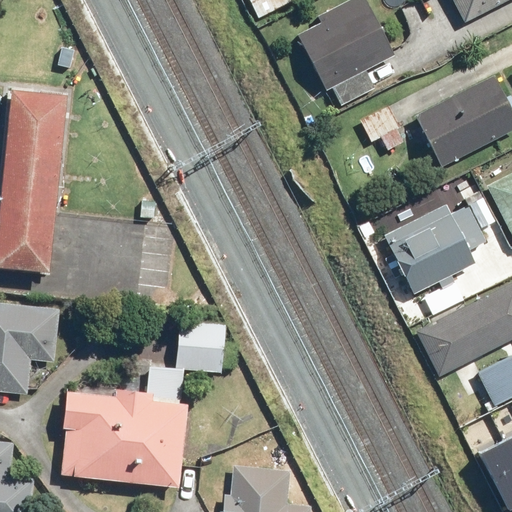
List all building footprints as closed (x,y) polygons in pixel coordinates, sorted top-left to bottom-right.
[(252,0),(263,18),(294,0),(252,0)] [(324,22),(303,33),(331,89),(336,87),(346,105),(379,88),(369,69),(397,55),(368,0),(351,0),(321,15),(324,22)] [(459,0),(470,20),(509,0),(459,0)] [(442,163),(511,129),(511,100),(500,75),(418,114),(442,163)] [(0,254),(0,265),(53,271),(70,98),(16,93),(0,254)] [(402,106),(366,126),(375,143),(383,139),(388,147),(416,132),(402,106)] [(511,174),(492,184),(511,226),(511,174)] [(484,247),(464,209),(454,214),(448,203),(387,235),(416,291),(482,257),(478,250),(484,247)] [(444,373),(511,337),(511,282),(422,330),(444,373)] [(64,309),(0,303),(0,387),(29,391),(32,360),(58,362),(64,309)] [(511,397),(511,357),(482,373),(498,405),(511,397)] [(73,390),(64,472),(183,485),(192,400),(153,396),(154,391),(119,387),(118,395),(73,390)] [(511,431),(483,447),(510,500),(511,499),(511,431)] [(0,511),(36,511),(37,476),(13,476),(14,438),(0,437),(0,511)] [(314,511),(315,507),(287,504),(291,469),(240,464),(236,493),(226,492),(224,511),(314,511)]
